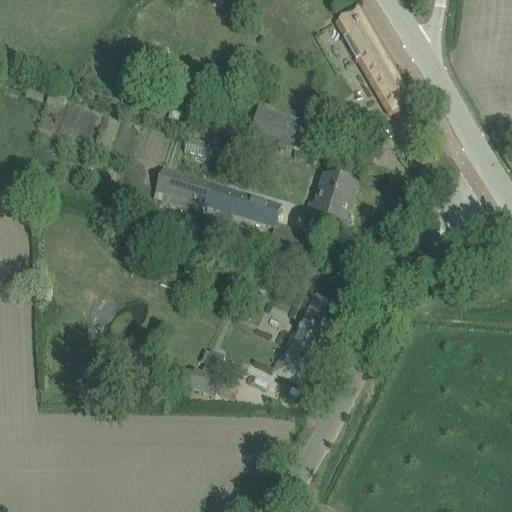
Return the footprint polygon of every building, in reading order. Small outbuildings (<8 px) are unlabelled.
[(392,118),(396,115),(414,105),(360,12),(338,25),(392,118)] [(258,110),(251,134),(309,152),(316,128),(258,110)] [(184,153),(209,161),(212,149),(188,142),(184,153)] [(273,229),(280,208),(163,171),(156,195),(207,211),(208,209),(273,229)] [(312,205),(307,221),(344,233),(357,190),(326,180),(318,207),(312,205)] [(291,336),(273,374),(307,390),(318,367),(314,365),(339,311),(312,299),(294,338),(291,336)]
